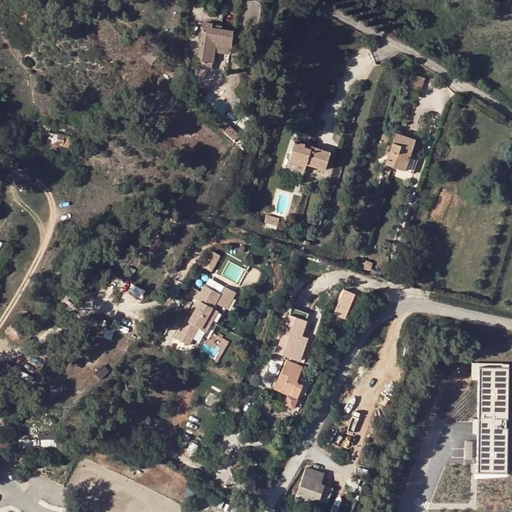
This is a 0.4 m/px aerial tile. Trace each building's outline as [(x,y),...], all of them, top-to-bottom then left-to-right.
[(196,61),(197,61),(211,63),(212,63),(214,52),(215,44),(230,47),(232,31),(221,30),(221,26),(212,25),(212,23),(202,22),(196,61)] [(230,47),(215,44),(214,52),(229,54),(230,47)] [(210,70),(211,63),(197,61),(196,68),(210,70)] [(231,126),(227,132),(237,139),(241,134),(231,126)] [(50,127),(49,132),(65,135),(65,130),(50,127)] [(63,145),(65,135),(49,132),(47,142),(63,145)] [(414,140),(395,133),(385,164),(403,170),(408,158),(412,148),(414,140)] [(330,152),(311,146),(310,149),(304,147),(304,144),(294,141),(289,158),(306,163),(324,169),(330,152)] [(305,168),(306,163),(289,158),(288,163),(305,168)] [(410,159),(408,158),(403,170),(409,173),(414,160),(410,159)] [(284,217),(272,214),(270,222),(282,225),(284,217)] [(159,232),(147,240),(153,251),(166,243),(159,232)] [(334,314),(346,319),(357,292),(345,288),(334,314)] [(183,354),(193,335),(200,339),(206,329),(212,318),(207,315),(209,310),(220,316),(229,300),(218,294),(214,301),(199,293),(194,302),(191,308),(194,309),(192,313),(185,326),(183,330),(180,328),(170,346),(183,354)] [(292,306),(277,352),(303,360),(310,336),(304,334),(311,313),(292,306)] [(312,349),(308,348),(304,358),(311,360),(314,352),(311,351),(312,349)] [(286,373),(291,362),(285,360),(280,371),(286,373)] [(481,470),(511,471),(511,361),(482,361),(481,470)] [(280,371),(276,381),(293,388),(295,383),(302,367),(291,362),(286,373),(280,371)] [(302,385),(295,383),(293,388),(276,381),(273,388),(288,394),(284,404),(292,407),(302,385)] [(13,437),(0,438),(0,453),(13,453),(13,437)] [(41,448),(40,438),(23,439),(24,449),(41,448)] [(56,446),(55,438),(41,440),(42,447),(56,446)] [(323,473),(306,467),(299,486),(309,489),(306,497),(308,497),(318,501),(324,484),(320,483),(323,473)] [(324,484),(318,501),(327,504),(332,487),(324,484)] [(296,493),(306,497),(309,489),(299,486),(296,493)] [(308,497),(306,497),(296,493),(294,498),(300,501),(297,509),(303,511),(308,497)]
